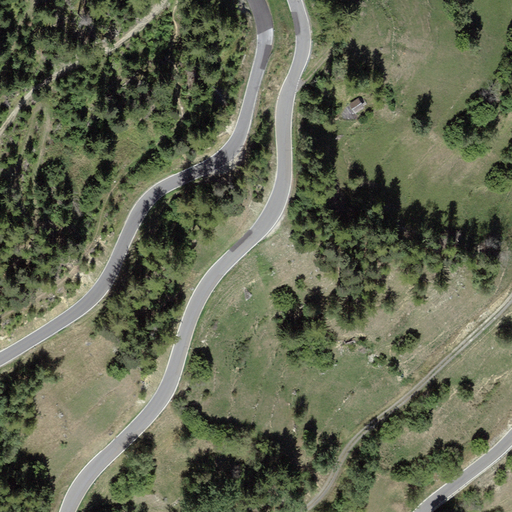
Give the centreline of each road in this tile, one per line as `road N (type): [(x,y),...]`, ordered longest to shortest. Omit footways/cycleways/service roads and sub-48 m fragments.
road 1 (secondary): [(67,511),(92,469),(163,395),(199,295),(276,202),(284,112),(303,38),(295,0)]
road 2 (secondary): [(254,0),(263,47),(235,144),(145,200),(98,292),(0,358)]
road 3 (track): [(0,233),(12,214),(16,158),(36,112),(49,106),(34,178),(35,235),(0,278)]
road 4 (track): [(308,511),(366,426),(401,404),(511,300)]
road 5 (track): [(0,315),(65,280),(84,257),(121,173),(169,144)]
road 6 (track): [(162,0),(112,48),(40,84),(0,131)]
road 7 (secondary): [(511,434),(421,511)]
